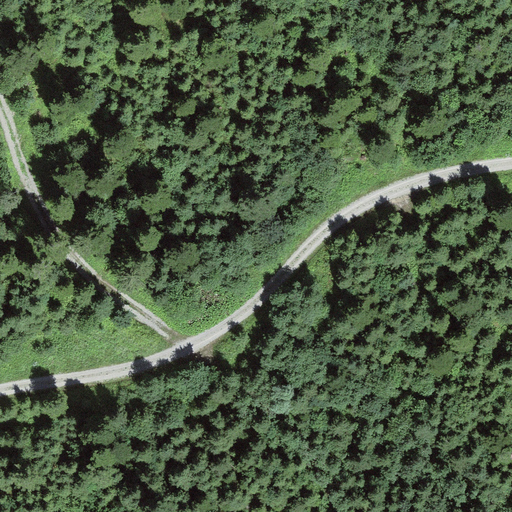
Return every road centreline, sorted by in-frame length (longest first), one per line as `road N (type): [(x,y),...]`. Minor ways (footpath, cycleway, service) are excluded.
road 1 (track): [(0,388),(172,355),(260,296),(364,200),(456,167),(511,160)]
road 2 (track): [(0,109),(55,238),(99,286),(191,346),(283,421),(320,463),(334,511)]
